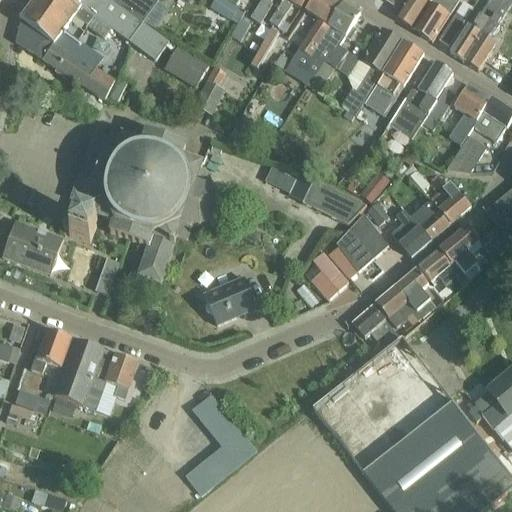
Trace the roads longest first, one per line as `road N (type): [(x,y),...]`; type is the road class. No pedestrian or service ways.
road 1 (residential): [(0,295),(163,359),(221,368),(357,308),(453,235),(511,167)]
road 2 (residential): [(357,7),(511,106)]
